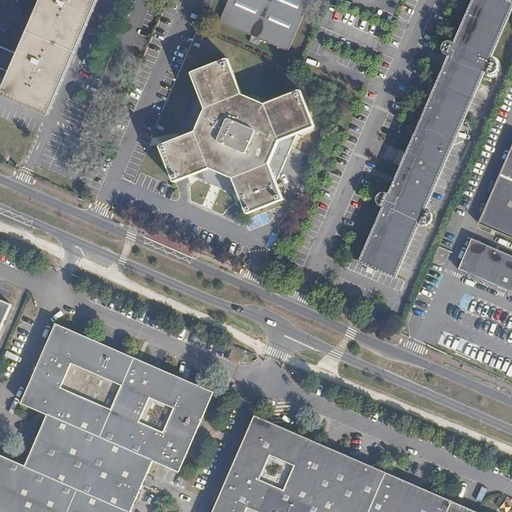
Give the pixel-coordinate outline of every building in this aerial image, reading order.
[(0,93),(0,98),(46,119),(95,0),(41,0),(17,54),(0,46),(0,68),(9,72),(0,93)] [(228,0),(219,21),(289,52),(310,0),(228,0)] [(388,209),(366,260),(394,272),(416,222),(422,225),(426,225),(429,223),(434,225),(437,220),(432,217),(432,215),(430,212),(422,208),(444,158),(481,71),(491,74),(495,73),(498,71),(498,67),(497,62),(493,59),(487,57),(509,7),(494,0),(479,0),(460,45),(451,42),(447,41),(443,43),(442,46),(441,50),(443,53),(445,55),(451,57),(454,59),(394,195),(389,193),(384,192),(379,194),(377,196),(377,200),(378,203),(380,205),(388,209)] [(240,196),(276,182),(296,135),(315,127),(301,90),(265,104),(243,95),(228,59),(191,73),(199,92),(179,138),(160,146),(175,183),(202,172),(236,187),(240,196)] [(459,270),(511,292),(511,146),(479,224),(511,238),(511,255),(473,238),(459,270)] [(283,200),(276,182),(240,196),(247,214),(283,200)] [(0,332),(12,305),(0,299),(0,332)] [(470,302),(464,318),(484,327),(491,311),(470,302)] [(0,454),(0,511),(132,511),(154,460),(180,472),(216,393),(57,324),(22,404),(48,415),(26,466),(0,454)] [(476,511),(256,415),(213,511),(476,511)]
